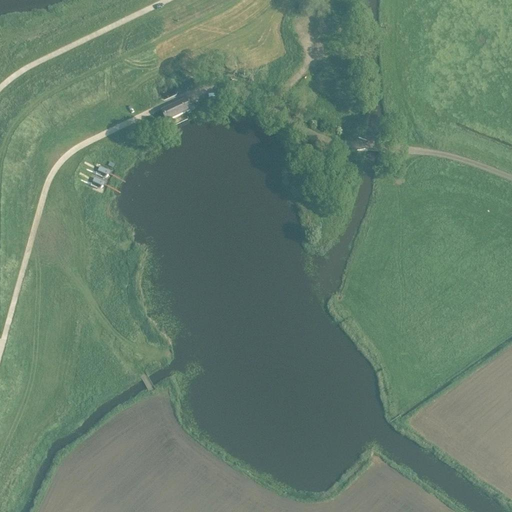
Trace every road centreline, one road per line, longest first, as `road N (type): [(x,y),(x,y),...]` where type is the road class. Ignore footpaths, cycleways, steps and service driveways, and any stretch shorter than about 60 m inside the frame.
road 1 (unclassified): [(153,109),(207,88),(235,90),(330,139),(448,154),(511,177)]
road 2 (track): [(237,0),(43,96),(16,123),(0,157)]
